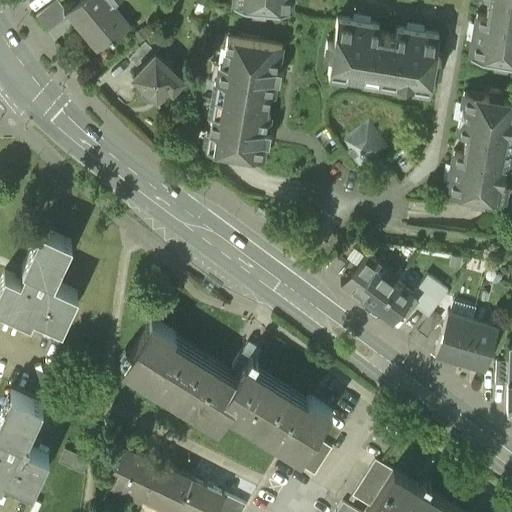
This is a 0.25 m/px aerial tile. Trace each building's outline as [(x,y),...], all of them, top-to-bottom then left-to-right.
[(56,0),(36,16),(48,31),(65,16),(63,5),(57,0),(56,0)] [(106,0),(79,0),(68,9),(99,46),(110,37),(112,39),(128,26),(106,0)] [(233,0),(233,4),(251,6),(251,12),(265,14),(266,7),(289,10),(290,0),(233,0)] [(511,0),(486,0),(485,13),(476,12),(469,55),(494,59),(493,64),(505,67),(506,61),(511,61),(511,0)] [(435,56),(439,31),(396,24),(394,33),(379,30),(380,22),(337,15),(333,41),(326,40),(323,54),(330,55),(327,74),(346,77),(347,72),(361,75),(361,79),(396,85),(397,81),(411,83),(410,88),(429,91),(432,72),(439,73),(441,57),(435,56)] [(281,43),(227,33),(222,62),(219,62),(216,79),(214,79),(208,115),(211,115),(208,130),(206,130),(202,149),(262,160),(265,142),(269,143),(271,130),(267,130),(270,114),(265,113),(268,94),(272,94),(275,78),(279,79),(281,67),(277,66),(281,43)] [(146,40),(129,58),(139,68),(156,50),(146,40)] [(156,50),(139,68),(134,73),(145,84),(143,85),(142,88),(142,90),(142,92),(144,95),(145,96),(147,98),(149,98),(151,99),(154,98),(155,98),(158,96),(168,85),(172,89),(184,76),(156,50)] [(487,93),(462,89),(456,131),(464,133),(461,151),(453,149),(446,192),(469,195),(468,201),(483,203),(484,198),(503,201),(506,182),(501,182),(504,167),(508,167),(511,144),(511,131),(510,132),(511,119),(511,97),(500,96),(502,89),(488,87),(487,93)] [(367,120),(338,141),(358,170),(387,149),(367,120)] [(71,239),(39,224),(21,263),(24,264),(19,275),(3,268),(0,275),(0,303),(29,317),(31,311),(60,324),(77,289),(53,278),(71,239)] [(339,279),(360,294),(368,282),(364,279),(375,263),(380,258),(363,246),(362,247),(353,240),(345,251),(354,258),(339,279)] [(388,266),(383,263),(380,267),(375,263),(364,279),(368,282),(360,294),(376,306),(396,279),(385,270),(388,266)] [(403,270),(396,279),(402,283),(408,274),(403,270)] [(402,283),(396,279),(376,306),(392,318),(400,307),(406,311),(412,302),(418,294),(417,294),(413,290),(415,287),(411,283),(408,287),(402,283)] [(425,283),(417,294),(418,294),(412,302),(427,313),(441,294),(425,283)] [(450,303),(475,311),(478,303),(453,295),(450,303)] [(460,358),(472,316),(447,309),(435,351),(460,358)] [(484,365),(497,324),(472,316),(460,358),(484,365)] [(173,333),(151,318),(122,363),(217,424),(227,407),(300,454),(330,407),(310,394),(304,404),(252,371),(255,367),(252,365),(257,357),(255,356),(258,351),(246,343),(232,365),(239,369),(231,380),(169,340),(173,333)] [(40,403),(9,389),(0,407),(0,477),(1,476),(30,489),(46,454),(26,445),(28,440),(24,438),(40,403)] [(295,463),(314,475),(331,448),(312,436),(295,463)] [(119,463),(111,482),(141,496),(143,493),(159,459),(122,442),(113,460),(119,463)] [(87,456),(64,446),(58,459),(81,469),(87,456)] [(393,468),(374,457),(351,494),(370,505),(393,468)] [(177,505),(191,475),(159,459),(143,493),(175,509),(177,505)] [(441,511),(448,502),(393,468),(365,511),(441,511)] [(177,505),(191,511),(214,511),(225,491),(191,475),(177,505)] [(239,511),(245,500),(225,491),(214,511),(239,511)] [(335,510),(338,511),(360,511),(341,500),(335,510)] [(463,511),(448,502),(441,511),(463,511)]
